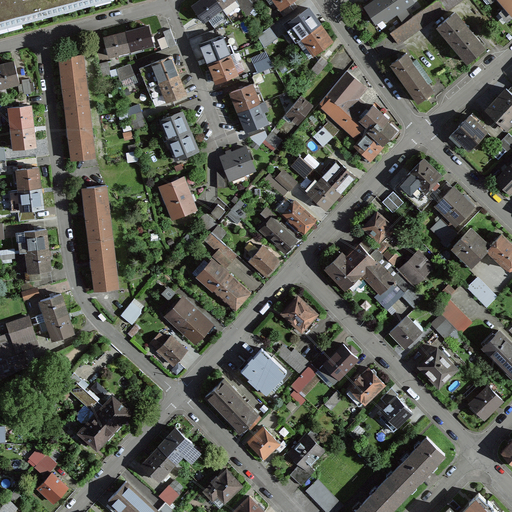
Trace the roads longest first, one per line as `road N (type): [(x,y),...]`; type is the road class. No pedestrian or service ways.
road 1 (residential): [(41,41),(72,274),(98,318),(179,393)]
road 2 (residential): [(296,264),(477,453)]
road 3 (residential): [(296,264),(426,127)]
road 4 (residential): [(179,393),(296,264)]
road 5 (residential): [(179,393),(296,511)]
road 6 (residential): [(69,511),(179,393)]
road 7 (residential): [(336,12),(426,127)]
road 8 (residential): [(167,8),(221,131)]
road 9 (residential): [(41,41),(167,8)]
